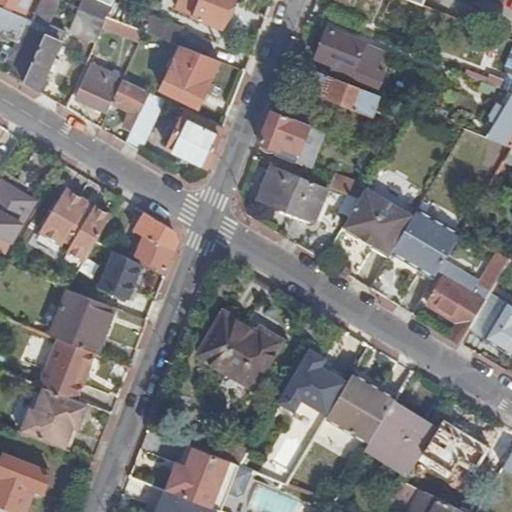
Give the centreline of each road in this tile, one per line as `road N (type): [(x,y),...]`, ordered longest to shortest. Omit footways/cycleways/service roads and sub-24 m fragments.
road 1 (residential): [(511,402),(208,226)]
road 2 (residential): [(95,511),(208,226)]
road 3 (residential): [(208,226),(0,101)]
road 4 (residential): [(296,0),(208,226)]
